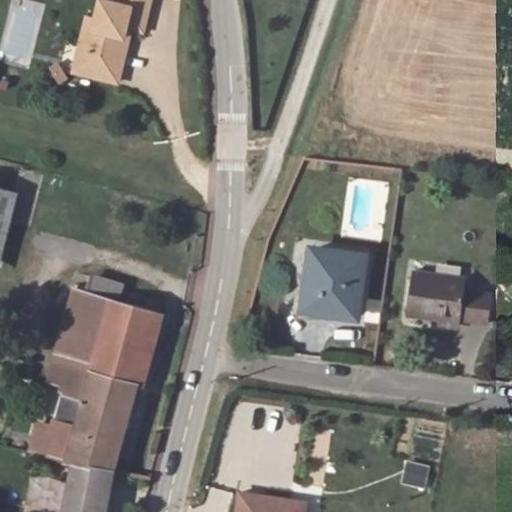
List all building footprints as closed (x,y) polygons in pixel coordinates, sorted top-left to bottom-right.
[(141,33),(148,0),(114,0),(113,5),(99,2),(94,22),(85,19),(78,46),(87,47),(79,75),(110,82),(120,39),(126,40),(129,30),(141,33)] [(120,39),(110,82),(115,83),(126,40),(120,39)] [(87,47),(78,46),(71,73),(79,75),(87,47)] [(0,264),(17,188),(0,184),(0,264)] [(369,256),(319,246),(310,305),(359,314),(369,256)] [(472,282),(420,271),(413,314),(489,327),(495,300),(469,295),(472,282)] [(78,292),(104,298),(107,280),(83,275),(78,292)] [(91,371),(134,383),(151,310),(104,298),(78,292),(73,290),(56,350),(94,362),(91,371)] [(134,383),(91,371),(85,398),(64,394),(57,427),(51,454),(83,462),(113,468),(134,383)] [(57,427),(42,423),(35,451),(51,454),(57,427)] [(409,461),(403,482),(423,488),(429,467),(409,461)] [(109,511),(119,470),(113,468),(83,462),(72,511),(109,511)] [(356,511),(357,509),(241,490),(237,511),(356,511)]
